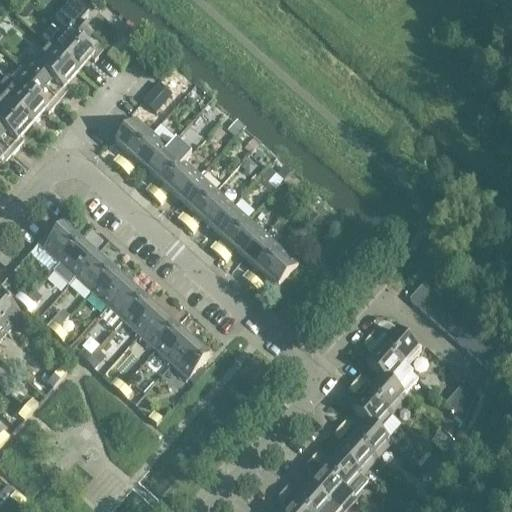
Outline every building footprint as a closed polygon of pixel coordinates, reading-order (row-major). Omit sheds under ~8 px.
[(61,35),(49,49),(76,73),(88,59),(94,65),(106,52),(68,18),(57,31),(61,35)] [(32,59),(21,71),(59,104),(70,92),(64,87),(76,73),(49,49),(37,63),(32,59)] [(59,104),(21,71),(11,83),(15,87),(3,101),(30,125),(42,111),(48,117),(59,104)] [(155,114),(170,97),(159,87),(144,104),(155,114)] [(0,145),(13,157),(24,144),(18,139),(30,125),(3,101),(0,104),(0,145)] [(115,144),(132,159),(152,136),(135,121),(115,144)] [(152,136),(132,159),(148,174),(168,151),(152,136)] [(13,157),(0,145),(0,166),(2,169),(13,157)] [(168,151),(148,174),(164,188),(184,165),(168,151)] [(119,173),(124,167),(117,161),(111,167),(119,173)] [(184,165),(164,188),(180,202),(201,180),(184,165)] [(126,180),(132,174),(124,167),(119,173),(126,180)] [(201,180),(180,202),(196,217),(217,194),(201,180)] [(151,202),(156,196),(149,190),(144,196),(151,202)] [(217,194),(196,217),(212,231),(233,208),(217,194)] [(159,209),(164,203),(156,196),(151,202),(159,209)] [(233,208),(212,231),(229,246),(249,223),(233,208)] [(183,231),(189,225),(181,218),(176,224),(183,231)] [(249,223),(229,246),(245,260),(265,237),(249,223)] [(191,238),(196,232),(189,225),(183,231),(191,238)] [(63,229),(42,252),(59,267),(79,244),(63,229)] [(265,237),(245,260),(261,275),(281,252),(265,237)] [(96,259),(79,244),(59,267),(75,282),(96,259)] [(216,260),(221,254),(214,248),(208,253),(216,260)] [(281,252),(261,275),(278,290),(298,267),(281,252)] [(223,267),(229,261),(221,254),(216,260),(223,267)] [(112,273),(96,259),(75,282),(91,296),(112,273)] [(128,287),(112,273),(91,296),(107,310),(128,287)] [(248,289),(254,283),(246,276),(241,282),(248,289)] [(255,296),(261,290),(254,283),(248,289),(255,296)] [(425,284),(409,302),(418,310),(434,292),(425,284)] [(144,302),(128,287),(107,310),(123,325),(144,302)] [(434,292),(418,310),(427,319),(443,301),(434,292)] [(22,309),(27,303),(20,296),(15,302),(22,309)] [(0,299),(0,328),(8,335),(22,319),(0,299)] [(443,301),(427,319),(436,327),(452,309),(443,301)] [(160,316),(144,302),(123,325),(139,339),(160,316)] [(22,309),(29,315),(35,309),(27,303),(22,309)] [(452,309),(436,327),(446,335),(462,317),(452,309)] [(176,331),(160,316),(139,339),(156,354),(176,331)] [(462,317),(446,335),(455,343),(471,325),(462,317)] [(54,337),(59,331),(52,325),(47,331),(54,337)] [(471,325),(455,343),(464,352),(480,334),(471,325)] [(54,337),(62,344),(67,338),(59,331),(54,337)] [(192,345),(176,331),(156,354),(172,368),(192,345)] [(375,345),(382,338),(376,332),(369,340),(375,345)] [(397,334),(381,351),(406,372),(421,355),(397,334)] [(489,342),(480,334),(464,352),(473,360),(489,342)] [(375,345),(369,340),(363,347),(369,353),(375,345)] [(489,342),(473,360),(483,368),(499,350),(489,342)] [(209,360),(192,345),(172,368),(188,383),(209,360)] [(499,350),(483,368),(492,377),(508,359),(499,350)] [(406,372),(381,351),(366,368),(381,380),(382,379),(392,387),(406,372)] [(86,366),(92,360),(84,354),(79,360),(86,366)] [(86,366),(94,373),(99,367),(92,360),(86,366)] [(59,385),(67,376),(61,371),(53,380),(59,385)] [(361,390),(368,383),(362,377),(355,385),(361,390)] [(406,400),(392,387),(382,379),(381,380),(367,396),(391,417),(406,400)] [(59,385),(53,380),(47,386),(53,391),(59,385)] [(119,395),(124,389),(116,382),(111,388),(119,395)] [(361,390),(355,385),(348,392),(354,398),(361,390)] [(464,385),(450,401),(447,398),(439,408),(461,427),(463,423),(476,395),(464,385)] [(119,395),(125,401),(131,395),(124,389),(119,395)] [(391,417),(367,396),(352,413),(366,425),(377,433),(391,417)] [(31,416),(38,408),(32,403),(25,411),(31,416)] [(31,416),(25,411),(19,418),(24,423),(31,416)] [(156,429),(161,422),(154,416),(149,422),(156,429)] [(346,436),(353,428),(347,423),(340,430),(346,436)] [(391,446),(377,433),(366,425),(352,441),(376,463),(391,446)] [(447,427),(442,433),(452,442),(457,436),(447,427)] [(346,436),(340,430),(333,438),(339,443),(346,436)] [(0,446),(2,448),(9,441),(3,435),(0,438),(0,446)] [(454,445),(445,437),(435,447),(444,456),(454,445)] [(376,463),(352,441),(338,457),(362,479),(376,463)] [(317,468),(324,460),(318,455),(311,463),(317,468)] [(362,479),(338,457),(323,473),(347,495),(362,479)] [(424,474),(432,481),(442,469),(434,462),(424,474)] [(317,468),(311,463),(305,470),(311,475),(317,468)] [(347,495),(323,473),(309,489),(333,511),(347,495)] [(282,495),(288,500),(295,493),(289,487),(282,495)] [(332,511),(333,511),(309,489),(295,506),(301,511),(332,511)] [(18,508),(23,502),(15,495),(10,501),(18,508)] [(282,508),(287,501),(288,500),(282,495),(276,502),(282,508)] [(21,511),(27,511),(30,509),(23,502),(18,508),(21,511)]
